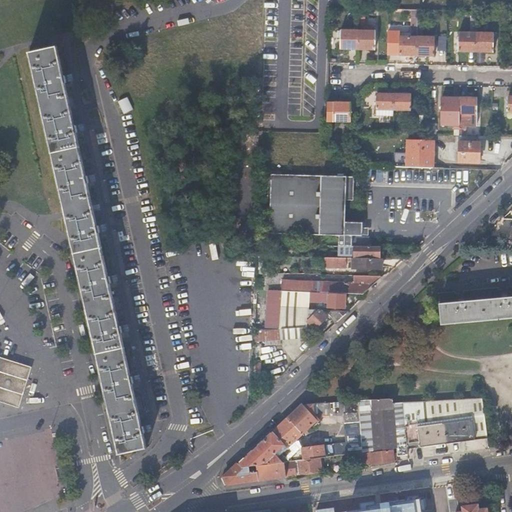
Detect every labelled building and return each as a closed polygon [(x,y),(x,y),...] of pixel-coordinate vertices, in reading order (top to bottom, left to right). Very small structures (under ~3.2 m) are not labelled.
[(339,47),(356,47),(356,38),(357,30),(340,30),(339,47)] [(356,38),(356,47),(374,48),(374,30),(357,30),(356,38)] [(475,50),(475,32),(458,32),(458,49),(475,50)] [(493,33),(475,32),(475,50),(493,50),(493,33)] [(398,53),(415,54),(416,36),(398,36),(398,53)] [(416,36),(415,54),(433,54),(433,36),(416,36)] [(63,76),(57,47),(29,53),(42,111),(53,160),(65,211),(76,263),(88,313),(99,362),(109,410),(119,453),(145,448),(142,433),(149,432),(147,421),(144,422),(141,422),(142,426),(140,427),(135,404),(131,384),(139,382),(136,371),(133,372),(130,373),(131,377),(129,377),(125,355),(120,333),(127,331),(125,321),(122,321),(119,322),(120,326),(118,326),(114,307),(109,283),(116,282),(114,271),(110,272),(108,272),(109,276),(107,277),(103,257),(98,233),(105,231),(103,220),(100,221),(97,221),(98,225),(96,226),(91,205),(87,183),(94,181),(92,170),(89,171),(86,172),(87,176),(85,176),(80,155),(75,132),(83,131),(80,120),(78,120),(75,121),(76,125),(74,126),(69,104),(65,83),(72,81),(69,70),(66,71),(64,71),(65,75),(63,76)] [(120,59),(129,57),(126,48),(118,50),(120,59)] [(375,107),(392,108),(393,92),(375,92),(375,107)] [(393,92),(392,108),(409,108),(409,93),(393,92)] [(117,100),(123,113),(132,109),(126,96),(117,100)] [(458,112),(458,96),(441,96),(441,112),(442,112),(442,120),(453,120),(453,123),(458,123),(458,120),(458,112)] [(476,97),(458,96),(458,112),(475,112),(476,97)] [(326,101),(326,119),(349,120),(349,102),(334,101),(326,101)] [(434,121),(425,120),(425,134),(434,134),(434,121)] [(407,139),(406,165),(433,166),(434,140),(407,139)] [(459,140),(458,160),(479,161),(480,140),(459,140)] [(337,245),(350,245),(350,235),(360,235),(361,222),(343,221),(344,176),(269,174),(268,208),(267,233),(338,235),(337,245)] [(253,230),(253,205),(241,206),(241,231),(253,230)] [(379,245),(354,245),(354,256),(379,256),(379,258),(381,258),(382,258),(382,251),(379,251),(379,245)] [(379,258),(324,257),(324,267),(345,267),(345,260),(352,260),(352,267),(381,268),(381,258),(379,258)] [(383,275),(353,274),(353,282),(282,281),(282,290),(310,291),(328,292),(363,293),(383,275)] [(282,290),(262,290),(276,328),(279,328),(282,290)] [(282,290),(279,328),(307,328),(310,298),(310,291),(282,290)] [(328,292),(310,291),(310,298),(328,299),(328,306),(345,307),(345,294),(328,293),(328,292)] [(511,295),(440,302),(442,323),(511,316),(511,295)] [(329,316),(321,309),(320,309),(308,320),(315,328),(329,316)] [(330,317),(335,323),(349,310),(325,309),(332,316),(330,317)] [(279,328),(276,328),(258,327),(258,338),(280,339),(279,328)] [(279,328),(280,339),(307,338),(307,328),(279,328)] [(0,401),(16,406),(30,366),(4,357),(0,355),(0,401)] [(271,385),(275,381),(280,377),(264,378),(271,385)] [(38,403),(52,400),(50,390),(36,394),(38,403)] [(371,399),(371,409),(394,407),(394,402),(394,397),(371,399)] [(483,397),(404,401),(406,427),(431,424),(473,418),(473,421),(486,419),(483,397)] [(345,414),(346,453),(362,451),(359,409),(358,400),(314,403),(315,413),(326,413),(326,414),(345,414)] [(398,447),(398,454),(408,453),(407,446),(407,443),(406,427),(404,401),(394,402),(394,407),(398,447)] [(285,461),(298,459),(319,456),(326,455),(325,444),(301,448),(295,440),(317,419),(304,406),(301,404),(238,463),(242,468),(258,465),(283,461),(278,455),(286,448),(289,451),(287,453),(289,455),(287,456),(286,458),(284,456),(282,458),(285,461)] [(375,450),(398,447),(394,407),(371,409),(375,450)] [(359,409),(362,451),(375,450),(371,409),(359,409)] [(431,424),(406,427),(407,443),(419,441),(419,445),(419,447),(476,439),(473,421),(473,418),(431,424)] [(35,431),(49,428),(48,419),(33,422),(35,431)] [(488,438),(486,419),(473,421),(476,439),(488,438)] [(30,424),(16,428),(19,440),(33,436),(30,424)] [(29,444),(10,443),(10,430),(4,430),(4,451),(29,451),(29,444)] [(48,432),(39,434),(43,462),(52,461),(48,432)] [(283,461),(285,461),(282,458),(284,456),(286,458),(287,456),(289,455),(287,453),(289,451),(286,448),(278,455),(283,461)] [(368,462),(368,464),(372,463),(395,460),(394,458),(397,457),(396,452),(394,452),(393,448),(359,452),(361,463),(368,462)] [(38,463),(33,464),(30,455),(23,457),(28,475),(40,472),(38,463)] [(9,478),(24,476),(23,463),(15,464),(15,457),(8,458),(9,478)] [(285,461),(287,475),(300,473),(300,472),(321,469),(320,460),(299,463),(298,459),(285,461)] [(285,461),(283,461),(258,465),(242,468),(238,463),(237,462),(221,477),(225,484),(287,475),(285,461)] [(52,465),(45,466),(47,476),(54,475),(52,465)] [(89,475),(91,490),(102,488),(99,473),(89,475)] [(30,480),(38,511),(48,511),(40,478),(30,480)] [(26,481),(11,486),(15,497),(29,493),(26,481)] [(10,511),(8,487),(0,487),(0,511),(10,511)] [(409,495),(397,496),(398,511),(413,511),(413,508),(411,508),(409,495)] [(398,511),(397,496),(385,498),(386,511),(398,511)] [(343,504),(343,511),(356,511),(355,502),(343,504)] [(16,504),(16,511),(24,511),(23,503),(16,504)]
